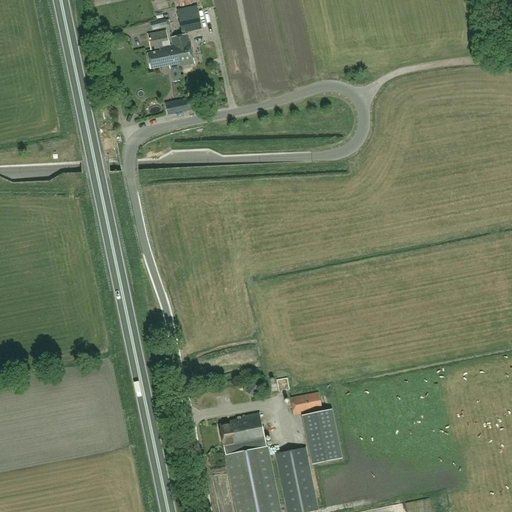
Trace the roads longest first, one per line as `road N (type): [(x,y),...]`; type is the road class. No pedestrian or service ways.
road 1 (unclassified): [(367,105),(335,82),(158,125),(136,137),(129,153),(208,511)]
road 2 (trunk): [(168,511),(60,0)]
road 3 (unclassified): [(367,105),(368,129),(349,150),(0,168)]
road 4 (track): [(362,98),(391,76),(511,64)]
